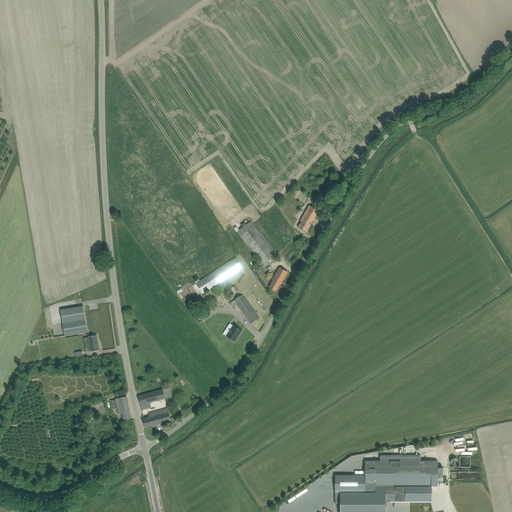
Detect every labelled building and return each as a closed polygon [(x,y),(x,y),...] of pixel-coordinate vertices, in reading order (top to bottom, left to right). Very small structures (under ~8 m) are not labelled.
[(322,205),(327,196),(319,192),(314,201),(322,205)] [(309,206),(307,210),(301,221),(302,222),(299,228),(306,232),(318,211),(309,206)] [(278,254),(274,250),(251,221),(237,232),(263,265),(278,254)] [(240,270),(242,269),(235,258),(232,260),(196,283),(202,294),(237,271),(238,273),(240,271),(240,270)] [(288,272),(280,268),(273,280),(269,287),(276,291),(280,284),(280,285),(288,272)] [(234,293),(239,290),(235,285),(230,288),(234,293)] [(250,324),(260,318),(243,294),(229,304),(232,307),(236,304),(250,324)] [(61,309),(65,336),(88,332),(85,319),(83,306),(61,309)] [(242,331),(234,325),(226,336),(235,342),(242,331)] [(88,337),(90,347),(91,352),(99,350),(97,335),(95,336),(94,335),(91,335),(91,336),(88,337)] [(141,405),(145,404),(171,397),(169,388),(138,396),(141,405)] [(131,418),(126,396),(116,399),(116,400),(111,401),(113,408),(117,407),(119,414),(122,413),(123,419),(131,418)] [(145,428),(171,421),(167,408),(149,413),(150,417),(143,419),(145,428)] [(81,427),(93,420),(90,414),(77,421),(81,427)] [(456,450),(459,452),(462,454),(465,455),(469,454),(472,452),(474,450),(476,446),(476,443),(476,439),(474,436),(471,434),(467,433),(464,433),(460,434),(457,436),(455,439),(454,443),(455,446),(456,450)] [(335,475),(335,504),(340,504),(339,511),(385,511),(385,501),(405,501),(432,501),(432,486),(438,486),(438,476),(443,476),(443,473),(443,468),(438,468),(438,461),(420,461),(420,455),(417,455),(417,452),(406,452),(406,451),(403,451),(403,455),(380,455),(380,461),(365,461),(365,471),(365,475),(355,475),(335,475)]
